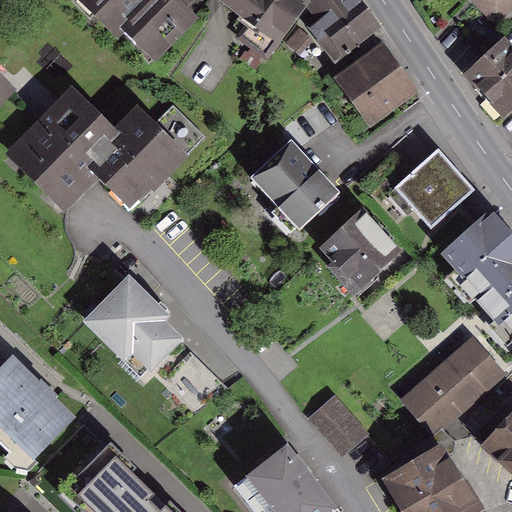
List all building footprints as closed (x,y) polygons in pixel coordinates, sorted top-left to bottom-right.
[(80,0),(118,36),(124,30),(155,59),(192,20),(183,12),(193,1),(191,0),(80,0)] [(226,0),(264,32),(290,0),(226,0)] [(296,0),(330,48),(379,14),(368,0),(296,0)] [(511,0),(475,0),(493,19),(511,0)] [(511,107),(511,45),(471,78),(502,115),(511,107)] [(342,82),(371,124),(412,96),(383,54),(342,82)] [(0,82),(8,75),(0,66),(0,82)] [(89,86),(21,155),(66,200),(99,166),(133,200),(190,143),(152,105),(130,127),(89,86)] [(333,199),(290,151),(255,181),(298,230),(333,199)] [(438,156),(399,191),(431,228),(471,194),(438,156)] [(400,257),(367,217),(325,251),(358,291),(400,257)] [(511,250),(487,222),(445,259),(511,336),(511,250)] [(131,259),(82,309),(144,369),(184,327),(151,295),(160,286),(131,259)] [(2,316),(0,317),(0,427),(14,443),(71,391),(2,316)] [(500,376),(473,345),(407,401),(434,432),(500,376)] [(337,403),(311,425),(346,466),(372,444),(337,403)] [(511,427),(489,451),(511,473),(511,427)] [(118,452),(95,472),(102,480),(88,492),(106,511),(196,511),(139,448),(125,460),(118,452)] [(439,455),(389,486),(405,511),(463,511),(471,508),(439,455)] [(330,511),(287,457),(241,493),(256,511),(330,511)]
